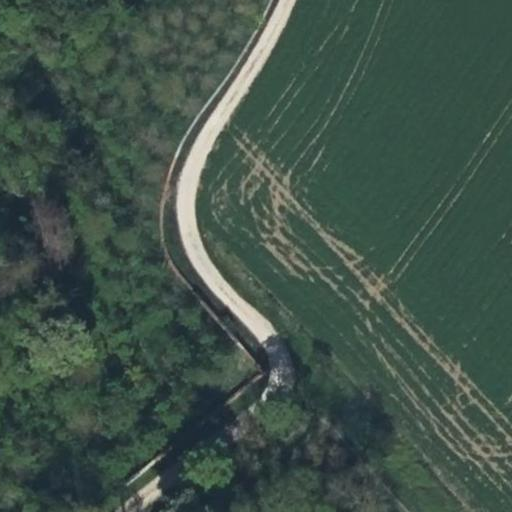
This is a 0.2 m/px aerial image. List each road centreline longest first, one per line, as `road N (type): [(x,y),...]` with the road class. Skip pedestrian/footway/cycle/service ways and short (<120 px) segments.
road 1 (track): [(281,373),(274,339),(201,258),(186,207),(194,161),(288,0)]
road 2 (track): [(123,511),(270,395),(281,373)]
road 3 (track): [(406,511),(281,373)]
